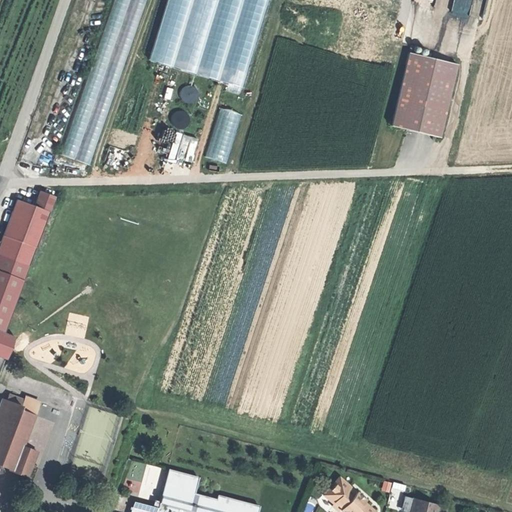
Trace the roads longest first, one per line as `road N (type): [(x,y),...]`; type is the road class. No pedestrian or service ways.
road 1 (track): [(0,182),(511,169)]
road 2 (residential): [(0,184),(65,0)]
